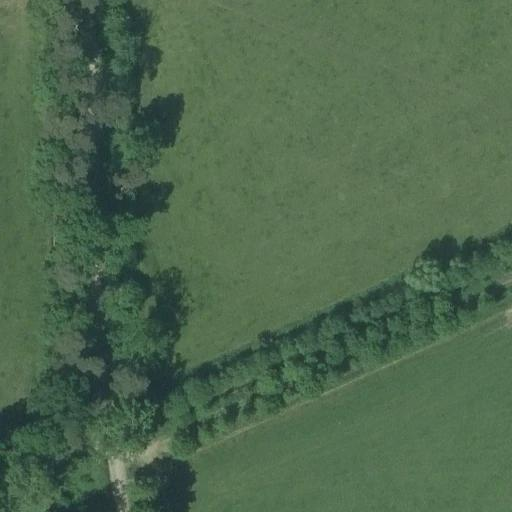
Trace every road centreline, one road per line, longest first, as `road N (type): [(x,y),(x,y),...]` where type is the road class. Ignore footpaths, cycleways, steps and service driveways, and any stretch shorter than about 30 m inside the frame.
road 1 (track): [(94,0),(113,451)]
road 2 (track): [(113,451),(511,279)]
